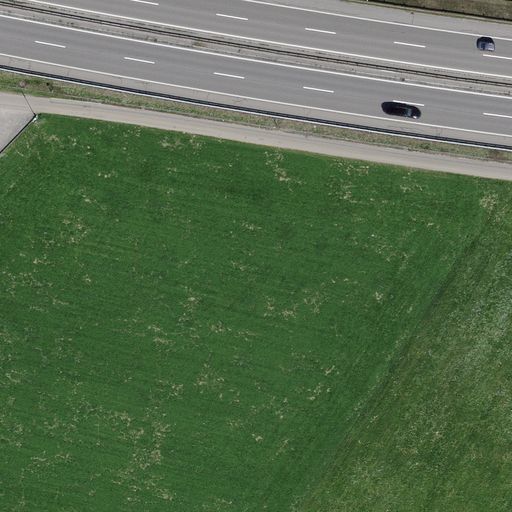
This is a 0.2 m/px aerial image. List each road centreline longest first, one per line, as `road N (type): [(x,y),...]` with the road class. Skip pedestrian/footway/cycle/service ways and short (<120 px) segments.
road 1 (motorway): [(0,35),(511,119)]
road 2 (track): [(511,173),(0,101)]
road 3 (motorway): [(511,57),(138,0)]
